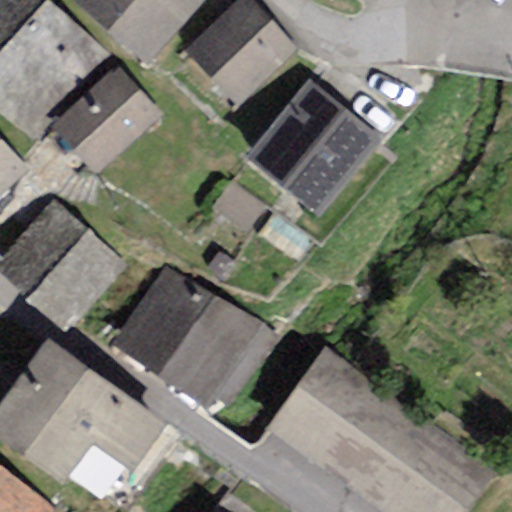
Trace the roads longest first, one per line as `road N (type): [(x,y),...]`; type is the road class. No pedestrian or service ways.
road 1 (unclassified): [(0,294),(24,319),(169,411),(301,511)]
road 2 (residential): [(263,0),(314,36),(381,42),(454,30)]
